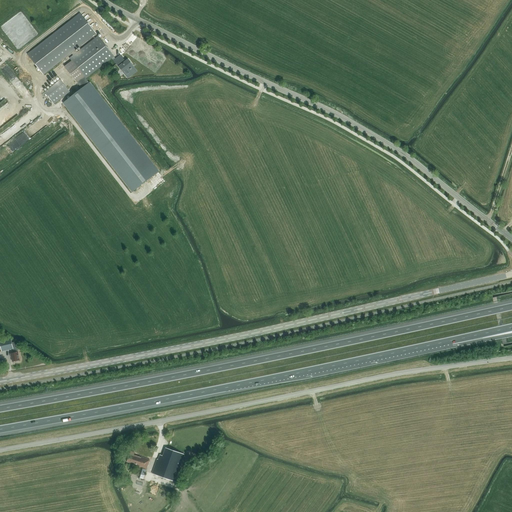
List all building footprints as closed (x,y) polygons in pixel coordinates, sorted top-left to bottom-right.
[(81,89),(63,103),(132,192),(159,171),(90,82),(89,83),(86,78),(112,58),(113,57),(114,56),(98,36),(77,52),(75,50),(96,34),(80,13),(27,54),(43,74),(71,53),(73,55),(69,58),(71,61),(64,66),(81,89)] [(131,75),(136,71),(128,60),(125,62),(120,55),(115,59),(113,57),(112,58),(127,78),(128,77),(129,78),(132,75),(131,75)] [(54,105),(70,92),(60,80),(44,92),(54,105)] [(12,343),(11,339),(0,341),(0,345),(1,351),(13,349),(14,353),(10,354),(11,357),(13,362),(19,360),(18,356),(19,356),(18,352),(17,348),(16,348),(14,342),(12,343)] [(175,481),(184,454),(167,448),(164,456),(160,455),(158,459),(157,459),(152,473),(175,481)] [(139,467),(146,469),(149,460),(141,457),(141,458),(137,456),(137,455),(136,455),(136,457),(133,456),(134,453),(130,452),(127,462),(140,466),(139,467)]
